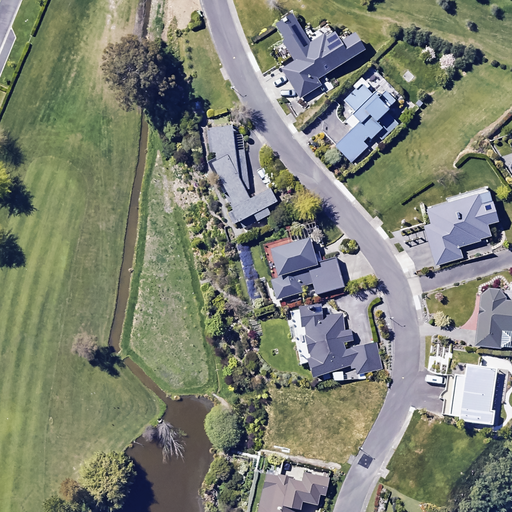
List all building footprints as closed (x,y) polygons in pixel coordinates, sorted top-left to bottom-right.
[(281,73),(299,102),(322,89),(318,82),(366,53),(354,34),(339,43),(333,33),(324,39),(324,37),(308,47),(290,18),(275,28),(285,44),(283,45),(294,64),(281,73)] [(394,104),(384,93),(379,99),(374,94),(371,97),(365,90),(367,88),(361,81),(352,88),(355,91),(342,102),(353,114),(344,124),(351,132),(333,148),(351,166),(368,149),(364,144),(368,140),(370,142),(376,137),(381,142),(397,126),(393,121),(385,113),(394,104)] [(239,224),(241,229),(251,224),(249,219),(253,217),(256,224),(275,214),(271,207),(277,204),(270,190),(249,201),(237,178),(235,153),(242,153),(241,136),(233,137),(232,128),(209,131),(212,156),(215,155),(215,161),(207,165),(214,179),(217,177),(234,209),(230,211),(231,214),(230,215),(235,226),(239,224)] [(429,228),(423,229),(434,270),(462,262),(459,250),(480,244),(479,242),(490,239),(487,229),(497,226),(489,195),(486,196),(485,192),(445,203),(447,207),(425,213),(429,228)] [(315,225),(283,233),(285,241),(262,247),(264,254),(269,253),(276,280),(270,282),(276,303),(283,301),(284,307),(304,302),(301,289),(312,286),(315,298),(342,291),(334,261),(320,264),(318,257),(314,258),(309,239),(318,237),(315,225)] [(486,292),(479,297),(474,349),(511,352),(511,295),(511,304),(506,304),(506,300),(498,292),(486,292)] [(308,367),(312,381),(330,376),(333,384),(381,370),(373,346),(345,354),(343,346),(353,343),(350,332),(345,333),(343,316),(321,318),(321,309),(289,311),(290,323),(288,323),(289,341),(294,340),(299,369),(308,367)] [(509,363),(481,358),(480,370),(466,369),(464,381),(447,379),(445,394),(444,394),(443,394),(442,394),(442,395),(441,395),(441,396),(440,396),(440,397),(439,397),(439,398),(439,399),(439,400),(439,401),(444,402),(442,417),(459,420),(459,424),(492,429),(494,418),(498,419),(501,403),(502,403),(509,363)] [(299,511),(301,507),(318,510),(320,498),(326,499),(329,481),(303,475),(304,470),(281,465),(278,479),(265,478),(257,511),(299,511)]
